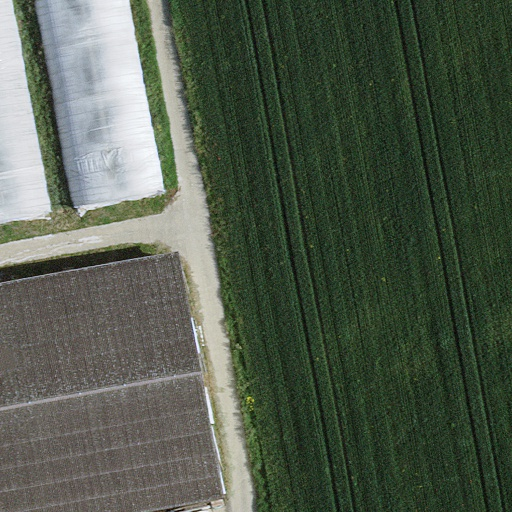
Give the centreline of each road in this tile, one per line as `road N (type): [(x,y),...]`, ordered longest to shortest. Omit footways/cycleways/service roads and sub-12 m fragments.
road 1 (track): [(151,0),(245,511)]
road 2 (track): [(192,227),(0,261)]
